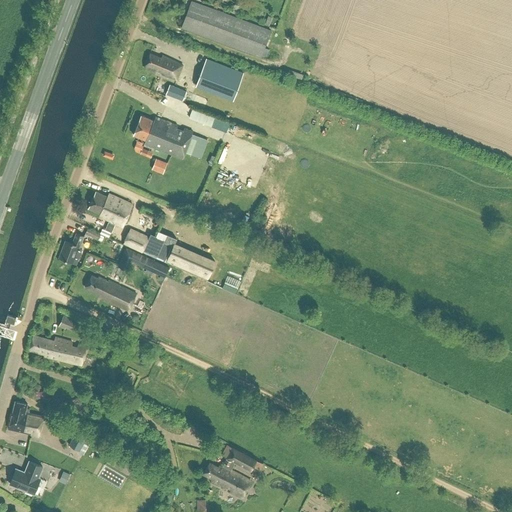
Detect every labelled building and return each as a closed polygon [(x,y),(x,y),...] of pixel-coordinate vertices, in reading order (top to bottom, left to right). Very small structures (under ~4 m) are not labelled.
[(261,58),(262,56),(265,47),(272,30),(191,0),(181,28),(261,58)] [(150,53),(144,67),(156,72),(157,69),(162,72),(161,74),(171,78),(171,77),(177,79),(183,65),(162,55),(161,57),(150,53)] [(206,57),(195,85),(233,100),(238,89),(256,96),(261,81),(243,74),(244,72),(206,57)] [(166,94),(183,101),(187,90),(170,84),(166,94)] [(186,94),(184,101),(199,106),(201,100),(198,99),(200,93),(189,88),(186,94)] [(192,109),(189,117),(205,124),(209,115),(192,109)] [(141,115),(134,135),(146,139),(144,143),(183,158),(193,131),(184,127),(183,130),(176,128),(178,125),(155,116),(154,120),(141,115)] [(267,138),(264,144),(275,149),(278,143),(267,138)] [(140,153),(146,156),(149,150),(142,147),(142,148),(140,153)] [(152,168),(163,173),(167,162),(156,158),(152,168)] [(96,191),(88,208),(107,216),(105,218),(122,226),(132,204),(109,193),(107,196),(96,191)] [(262,198),(254,214),(263,218),(271,202),(262,198)] [(108,221),(105,229),(111,232),(115,224),(108,221)] [(130,227),(123,243),(142,252),(149,236),(130,227)] [(84,233),(97,239),(99,234),(86,228),(84,233)] [(59,257),(72,262),(76,263),(79,256),(75,255),(76,252),(77,253),(84,236),(76,233),(72,243),(65,240),(59,257)] [(149,236),(142,252),(153,257),(156,258),(164,238),(156,235),(150,233),(149,236)] [(229,237),(229,238),(229,239),(230,239),(230,240),(230,241),(231,241),(232,241),(232,242),(233,242),(234,242),(234,241),(235,241),(236,241),(236,240),(237,240),(237,239),(237,238),(237,237),(237,236),(237,235),(236,235),(236,234),(235,234),(235,233),(234,233),(233,233),(232,233),(231,234),(230,234),(230,235),(229,236),(229,237)] [(164,238),(156,258),(207,279),(216,259),(174,242),(176,238),(166,234),(164,238)] [(126,246),(117,266),(123,269),(125,269),(129,261),(147,269),(151,271),(153,271),(164,277),(169,266),(156,260),(134,250),(126,246)] [(234,289),(239,272),(231,270),(226,287),(234,289)] [(91,275),(85,287),(103,296),(102,297),(128,310),(136,293),(108,280),(108,281),(102,278),(101,280),(91,275)] [(64,313),(58,326),(64,328),(65,327),(82,334),(87,322),(64,313)] [(97,336),(105,339),(108,334),(100,330),(97,336)] [(33,335),(29,349),(44,353),(44,356),(82,364),(86,345),(78,343),(77,347),(71,345),(72,341),(55,337),(54,341),(33,335)] [(15,400),(13,412),(23,414),(21,419),(41,424),(43,415),(29,412),(30,408),(26,407),(27,403),(15,400)] [(23,414),(13,412),(9,428),(31,433),(31,434),(38,436),(41,424),(21,419),(23,414)] [(56,422),(73,431),(77,425),(59,416),(56,422)] [(79,450),(87,435),(77,429),(69,444),(79,450)] [(250,469),(256,459),(233,446),(227,457),(250,469)] [(232,468),(235,462),(226,458),(224,462),(225,463),(223,466),(220,464),(219,465),(210,460),(202,474),(211,479),(209,482),(224,489),(225,487),(231,490),(229,492),(242,499),(252,479),(232,468)] [(34,493),(40,478),(38,477),(42,466),(29,460),(25,472),(16,468),(10,483),(26,490),(25,491),(31,494),(32,492),(34,493)] [(65,484),(70,473),(63,471),(59,481),(65,484)]
